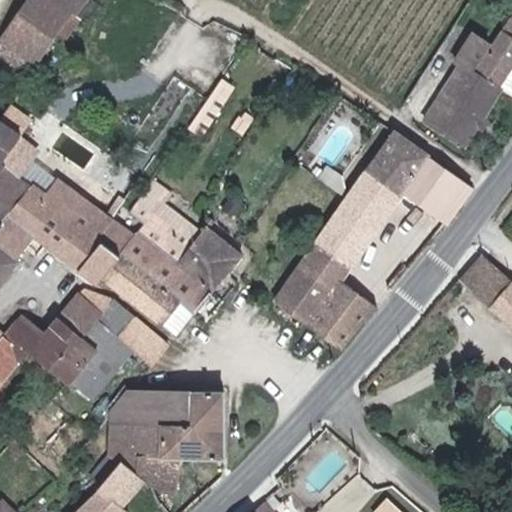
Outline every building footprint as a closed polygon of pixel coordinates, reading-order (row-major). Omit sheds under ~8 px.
[(76,17),(50,0),(29,0),(0,42),(37,70),(76,17)] [(91,0),(90,0),(50,0),(76,17),(79,19),(91,0)] [(511,9),(470,75),(501,95),(511,101),(511,9)] [(483,45),(468,35),(450,61),(454,64),(417,121),(465,151),(501,95),(470,75),(466,72),(483,45)] [(190,125),(204,133),(234,86),(221,78),(190,125)] [(0,279),(16,261),(13,258),(0,248),(0,227),(24,198),(32,180),(16,170),(5,164),(14,151),(25,137),(4,124),(0,121),(0,279)] [(432,152),(395,127),(275,293),(344,339),(380,298),(343,272),(397,199),(432,152)] [(25,159),(14,151),(5,164),(16,170),(25,159)] [(477,182),(432,152),(397,199),(439,227),(477,182)] [(96,282),(101,275),(117,254),(95,237),(105,223),(110,216),(57,176),(47,187),(32,180),(24,198),(0,227),(0,248),(13,258),(34,233),(96,282)] [(162,192),(149,181),(138,196),(152,207),(162,192)] [(179,265),(198,240),(152,207),(138,196),(129,208),(144,220),(135,233),(179,265)] [(128,240),(105,223),(95,237),(117,254),(128,240)] [(179,265),(212,290),(231,271),(246,255),(208,227),(198,240),(179,265)] [(179,265),(135,233),(128,240),(117,254),(191,312),(212,290),(179,265)] [(191,312),(117,254),(101,275),(111,283),(154,318),(173,334),(191,312)] [(511,324),(511,274),(488,302),(511,324)] [(102,311),(111,300),(82,290),(80,292),(102,311)] [(114,341),(133,318),(111,300),(102,311),(80,292),(43,335),(31,349),(65,378),(76,365),(90,376),(118,344),(114,341)] [(43,335),(19,314),(3,332),(0,335),(12,346),(18,359),(31,349),(43,335)] [(114,341),(118,344),(132,356),(146,368),(166,345),(133,318),(114,341)] [(0,335),(0,380),(18,359),(12,346),(0,335)] [(132,356),(118,344),(90,376),(76,365),(65,378),(92,402),(132,356)] [(119,463),(142,475),(145,455),(180,454),(224,453),(223,389),(195,390),(197,419),(112,423),(112,452),(119,463)] [(111,409),(112,423),(197,419),(195,390),(126,392),(111,409)] [(35,414),(27,408),(21,416),(27,422),(35,414)] [(101,482),(119,463),(112,452),(97,470),(99,473),(97,477),(101,482)] [(169,472),(180,454),(145,455),(142,475),(146,477),(149,479),(177,495),(186,482),(169,472)] [(146,477),(142,475),(119,463),(101,482),(72,511),(128,511),(131,510),(124,505),(146,477)] [(287,511),(298,503),(283,486),(263,503),(265,506),(256,511),(287,511)] [(372,510),(374,511),(405,511),(388,494),(372,510)] [(0,511),(16,511),(0,497),(0,511)]
